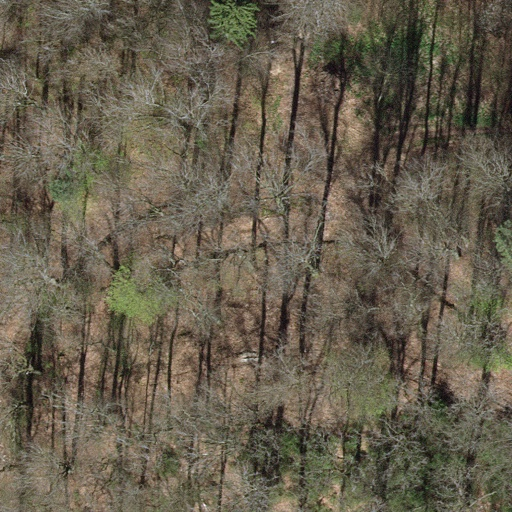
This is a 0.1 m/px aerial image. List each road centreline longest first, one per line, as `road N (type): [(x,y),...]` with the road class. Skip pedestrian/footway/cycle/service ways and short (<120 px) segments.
road 1 (track): [(511,136),(172,182),(79,233),(16,311),(0,354)]
road 2 (track): [(369,159),(352,210),(339,221),(208,242),(168,257),(107,307),(86,345),(75,422),(101,511)]
